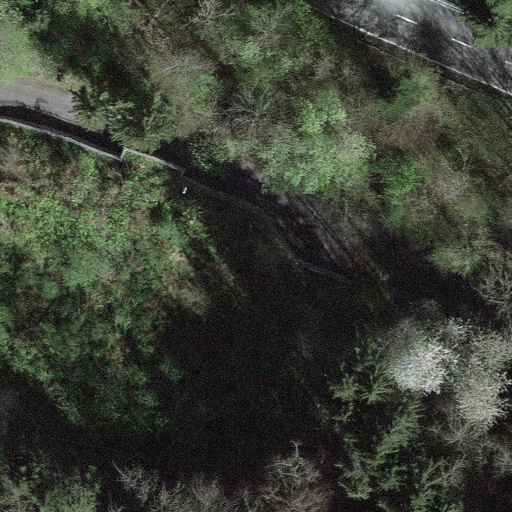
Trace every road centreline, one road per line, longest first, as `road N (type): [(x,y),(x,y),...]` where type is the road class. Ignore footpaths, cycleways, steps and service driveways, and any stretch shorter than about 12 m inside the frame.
road 1 (track): [(0,98),(85,120),(390,251),(511,340)]
road 2 (tertiary): [(359,0),(511,68)]
